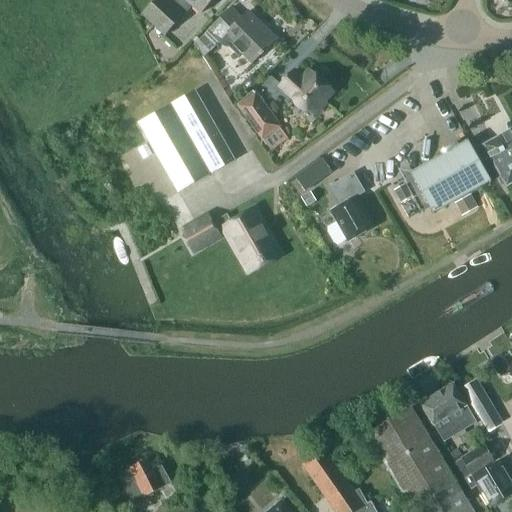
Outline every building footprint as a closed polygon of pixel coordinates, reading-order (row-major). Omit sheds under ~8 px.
[(168,10),(176,0),(155,0),(142,15),(153,26),(168,10)] [(176,0),(168,10),(153,26),(164,36),(184,15),(183,14),(192,6),(201,14),(213,0),(176,0)] [(230,9),(195,45),(205,55),(218,42),(223,47),(226,48),(229,48),(238,57),(241,54),(251,64),(274,41),(246,13),(240,19),(230,9)] [(331,92),(310,72),(301,81),(292,72),(280,85),(307,111),(309,109),(314,114),(325,103),(323,101),(331,92)] [(177,193),(234,161),(195,91),(138,124),(177,193)] [(281,127),(256,93),(237,107),(262,141),(281,127)] [(473,152),(490,182),(501,176),(506,187),(511,183),(511,130),(484,146),(473,152)] [(490,182),(473,152),(467,141),(410,173),(417,184),(409,189),(420,207),(427,203),(433,214),(490,182)] [(305,191),(331,173),(322,160),(296,178),(305,191)] [(348,243),(373,229),(355,198),(364,193),(353,174),(330,187),(341,205),(330,211),(337,222),(327,228),(327,233),(333,243),(337,246),(347,240),(348,243)] [(394,190),(402,204),(413,198),(405,185),(394,190)] [(307,207),(316,202),(310,192),(301,198),(307,207)] [(462,217),(478,208),(470,195),(454,204),(462,217)] [(277,252),(253,210),(231,222),(227,215),(212,223),(208,216),(180,232),(192,253),(220,237),(217,232),(224,228),(247,269),(277,252)] [(487,431),(501,422),(476,381),(462,389),(487,431)] [(443,442),(476,423),(453,385),(420,405),(443,442)] [(413,511),(472,511),(411,409),(368,435),(413,511)] [(511,441),(511,420),(503,426),(511,441)] [(472,477),(495,461),(484,444),(460,459),(470,474),(471,476),(472,477)] [(354,492),(332,460),(333,459),(326,449),(302,465),(334,511),(375,511),(370,503),(367,505),(359,490),(355,493),(354,491),(354,492)] [(154,471),(148,459),(117,476),(133,504),(170,484),(161,467),(154,471)] [(463,478),(470,474),(460,459),(453,464),(463,478)] [(490,508),(511,494),(511,481),(500,462),(473,478),(477,486),(490,508)] [(473,478),(472,477),(471,476),(465,480),(470,490),(477,486),(473,478)] [(290,511),(281,501),(267,511),(290,511)]
